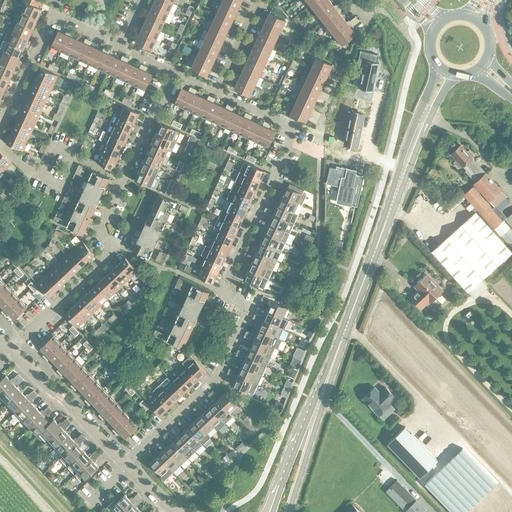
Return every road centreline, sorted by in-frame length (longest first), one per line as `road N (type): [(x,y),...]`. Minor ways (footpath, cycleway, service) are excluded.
road 1 (residential): [(124,463),(216,376),(249,305),(221,291),(289,140)]
road 2 (residential): [(8,349),(113,248),(99,229),(171,70)]
road 3 (tertiary): [(317,403),(421,121)]
road 4 (unknown): [(349,315),(511,482)]
road 5 (residential): [(124,463),(8,349)]
road 6 (residential): [(0,131),(51,14)]
